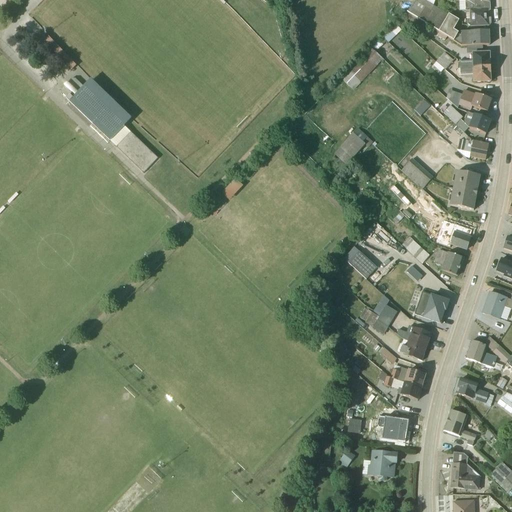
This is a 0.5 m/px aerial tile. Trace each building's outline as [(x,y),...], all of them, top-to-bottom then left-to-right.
[(417,0),(407,13),(448,40),(461,48),(489,47),(488,33),(461,34),(461,38),(458,35),(453,32),(458,22),(433,8),(435,0),(417,0)] [(488,27),(490,25),(488,4),(468,0),(448,0),(448,1),(458,2),(458,13),(465,12),(467,28),(488,27)] [(408,25),(400,18),(370,49),(375,54),(386,42),(388,44),(400,31),(401,32),(408,25)] [(48,38),(43,42),(71,71),(75,67),(48,38)] [(352,93),(382,61),(375,54),(370,49),(340,81),(352,93)] [(436,54),(431,59),(436,64),(444,71),(453,62),(444,54),(440,58),(436,54)] [(459,62),(459,69),(487,69),(487,63),(490,63),(489,55),(472,55),(472,62),(459,62)] [(487,69),(459,69),(459,80),(472,79),(472,84),(490,84),(490,74),(487,74),(487,69)] [(65,86),(60,91),(60,95),(69,103),(65,107),(89,129),(92,125),(143,174),(157,160),(124,128),(131,120),(90,81),(83,88),(75,80),(71,80),(65,86)] [(486,113),(490,102),(464,92),(458,107),(471,111),(472,108),(486,113)] [(423,101),(413,111),(419,118),(429,107),(423,101)] [(461,119),(449,107),(443,114),(455,126),(461,119)] [(485,136),(490,122),(467,114),(463,125),(468,130),(485,136)] [(373,144),(357,130),(333,156),(346,168),(352,161),(360,168),(365,164),(359,159),(373,144)] [(489,147),(465,142),(463,152),(470,154),(469,158),(486,162),(489,147)] [(432,179),(411,160),(400,173),(421,192),(432,179)] [(355,177),(351,173),(340,186),(344,190),(355,177)] [(473,212),(480,177),(456,173),(449,208),(473,212)] [(235,180),(221,195),(229,203),(243,188),(235,180)] [(403,206),(398,211),(400,213),(392,221),(396,225),(404,218),(408,222),(417,214),(412,209),(408,212),(403,206)] [(470,239),(454,234),(453,235),(440,231),(436,243),(450,249),(451,246),(466,252),(470,239)] [(429,257),(409,238),(401,246),(421,265),(429,257)] [(511,239),(507,238),(503,251),(511,253),(511,239)] [(344,262),(344,261),(366,281),(376,270),(353,249),(343,261),(344,262)] [(457,278),(464,260),(438,251),(433,264),(442,267),(440,272),(457,278)] [(503,278),(511,281),(511,265),(501,261),(496,273),(504,276),(503,278)] [(413,266),(407,271),(417,282),(422,277),(413,266)] [(422,294),(414,316),(440,325),(443,317),(442,317),(444,312),(445,312),(448,303),(422,294)] [(511,295),(510,301),(490,294),(482,315),(499,322),(500,319),(507,322),(511,307),(511,295)] [(383,339),(396,317),(386,311),(373,333),(383,339)] [(408,343),(426,349),(430,336),(408,328),(406,334),(397,331),(396,335),(402,341),(408,343)] [(485,347),(471,342),(465,361),(492,370),(496,358),(486,355),(488,349),(504,365),(510,358),(488,339),(485,347)] [(421,362),(426,349),(408,343),(405,349),(402,348),(399,354),(400,355),(421,362)] [(395,360),(384,350),(379,355),(393,367),(395,360)] [(394,367),(390,379),(421,389),(425,377),(394,367)] [(421,389),(390,379),(381,377),(380,383),(384,384),(383,387),(398,391),(396,395),(417,402),(421,389)] [(462,381),(457,395),(483,404),(483,407),(489,409),(493,397),(476,391),(478,386),(462,381)] [(511,395),(506,392),(497,404),(511,415),(511,395)] [(467,417),(451,411),(443,432),(468,441),(466,445),(472,447),(476,437),(462,431),(467,417)] [(346,452),(338,463),(347,468),(354,457),(346,452)] [(397,456),(371,453),(370,463),(363,463),(362,476),(393,479),(395,464),(397,464),(397,456)] [(467,466),(452,465),(451,490),(479,493),(480,478),(467,466)] [(511,494),(511,474),(502,465),(489,479),(509,498),(511,494)] [(474,511),(474,502),(452,504),(452,511),(474,511)]
